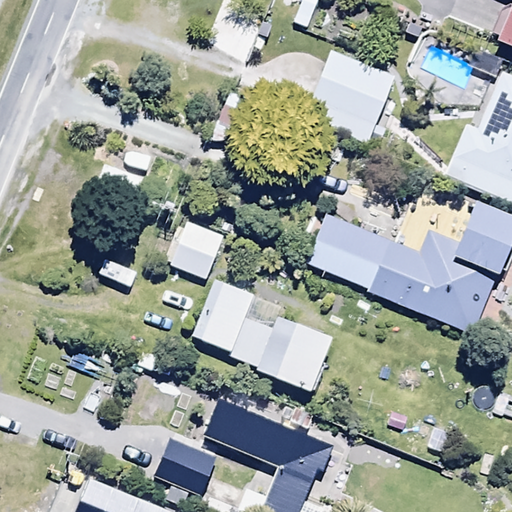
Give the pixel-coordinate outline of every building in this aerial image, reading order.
[(307,29),(319,5),(309,0),(299,0),(290,20),(307,29)] [(249,17),(232,10),(217,48),(234,55),(249,17)] [(396,78),(335,55),(310,121),(371,145),(396,78)] [(511,77),(505,75),(481,132),(470,128),(450,177),(511,203),(511,77)] [(511,257),(511,215),(480,203),(462,247),(430,234),(422,254),(330,216),(310,266),(476,335),(501,274),(505,275),(511,257)] [(226,240),(186,223),(168,263),(208,281),(226,240)] [(282,309),(217,282),(195,337),(233,353),(230,359),(315,393),(337,340),(279,316),(282,309)] [(337,445),(294,430),(270,498),(248,490),(239,511),(309,511),(305,510),(319,471),(327,474),(337,445)]
